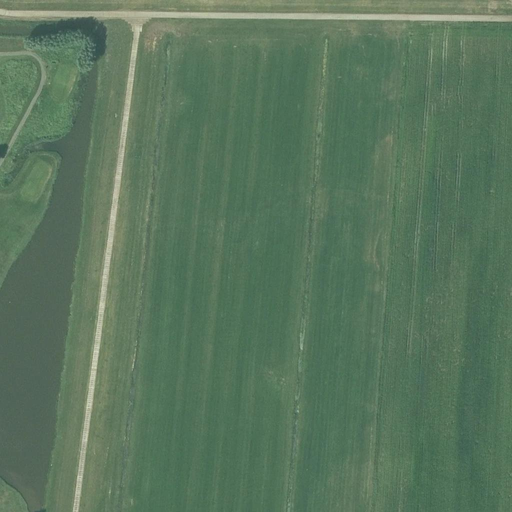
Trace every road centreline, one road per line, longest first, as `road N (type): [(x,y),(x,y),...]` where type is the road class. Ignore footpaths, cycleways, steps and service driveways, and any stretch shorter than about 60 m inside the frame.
road 1 (track): [(0,12),(511,17)]
road 2 (track): [(72,511),(137,13)]
